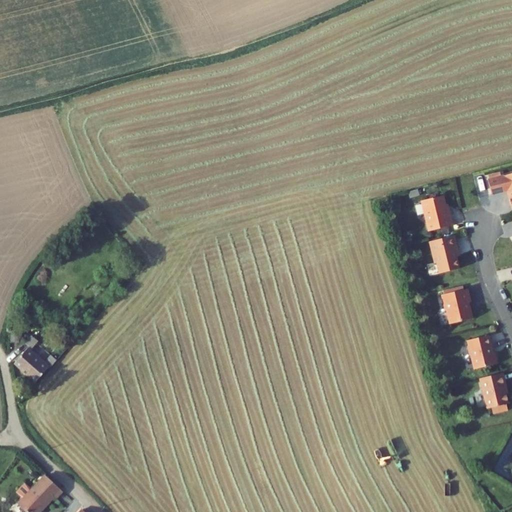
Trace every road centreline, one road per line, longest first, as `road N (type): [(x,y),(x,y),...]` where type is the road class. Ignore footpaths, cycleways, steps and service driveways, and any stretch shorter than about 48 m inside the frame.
road 1 (track): [(0,120),(65,107),(371,0)]
road 2 (residential): [(94,511),(22,438),(0,354)]
